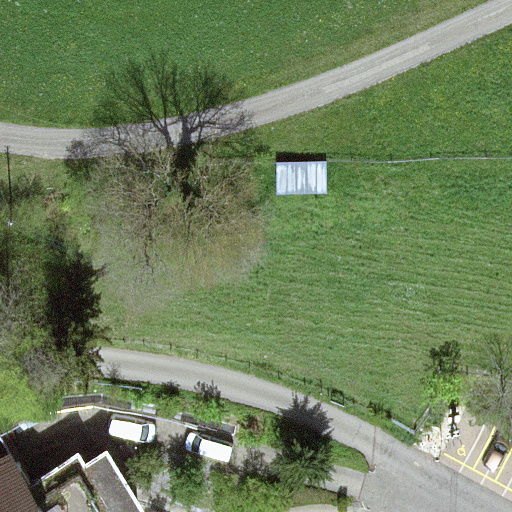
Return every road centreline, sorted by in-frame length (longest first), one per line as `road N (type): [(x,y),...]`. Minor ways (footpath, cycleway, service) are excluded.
road 1 (track): [(511,10),(346,86),(224,127),(128,147),(0,136)]
road 2 (residential): [(0,351),(136,367),(272,399),(462,495)]
